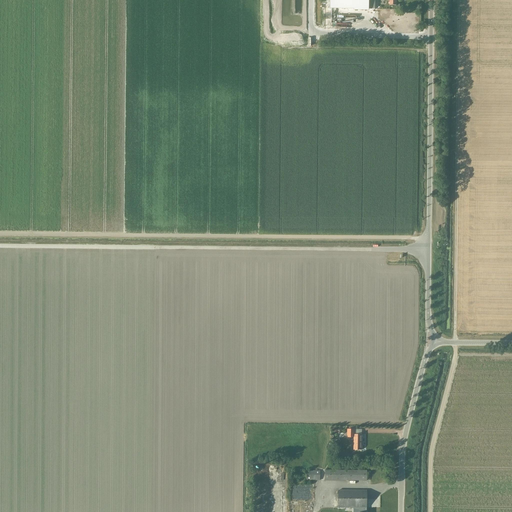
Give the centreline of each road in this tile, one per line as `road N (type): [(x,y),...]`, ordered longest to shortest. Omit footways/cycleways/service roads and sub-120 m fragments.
road 1 (unclassified): [(433,341),(431,0)]
road 2 (unclassified): [(400,511),(402,447),(433,341)]
